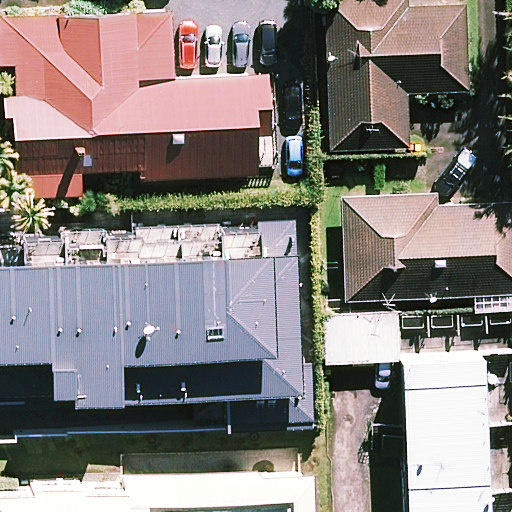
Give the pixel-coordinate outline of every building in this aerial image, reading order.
[(165,0),(0,0),(0,39),(4,152),(258,143),(255,54),(167,57),(165,0)] [(464,0),(318,0),(323,121),(410,118),(408,67),(467,65),(464,0)] [(511,166),(353,173),(357,274),(511,268),(511,166)] [(295,221),(0,231),(0,357),(214,349),(216,390),(301,387),(295,221)] [(494,511),(488,333),(394,336),(400,511),(494,511)] [(309,511),(308,461),(110,468),(112,511),(309,511)] [(112,511),(110,468),(0,472),(0,511),(112,511)]
